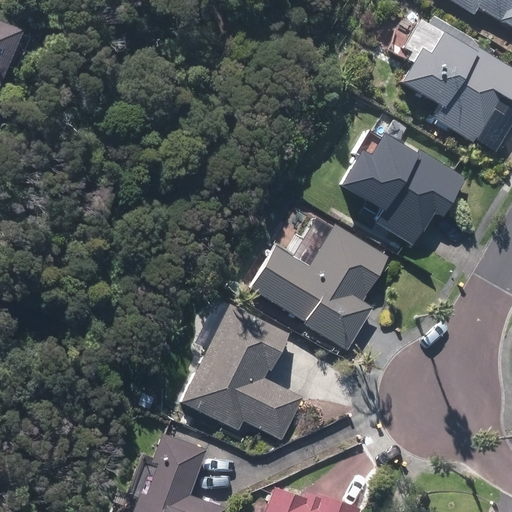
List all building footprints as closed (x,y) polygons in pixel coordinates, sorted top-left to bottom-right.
[(470,0),(511,21),(511,0),(453,0),(456,2),(457,0),(470,0)] [(29,23),(0,14),(0,61),(16,67),(29,23)] [(410,50),(396,76),(441,99),(432,115),(469,134),(494,87),(508,95),(511,87),(511,72),(440,36),(428,59),(410,50)] [(414,143),(373,132),(365,151),(354,147),(345,162),(334,179),(379,204),(376,216),(411,232),(426,204),(439,212),(462,175),(414,143)] [(342,341),(380,253),(327,231),(307,262),(278,244),(245,281),(294,313),(296,322),(342,341)] [(282,333),(227,306),(182,395),(231,419),(234,412),(274,432),(296,390),(256,370),(267,348),(273,351),(282,333)] [(214,511),(218,503),(188,488),(201,443),(161,434),(132,509),(109,508),(107,511),(214,511)] [(350,511),(351,510),(275,484),(265,511),(350,511)]
